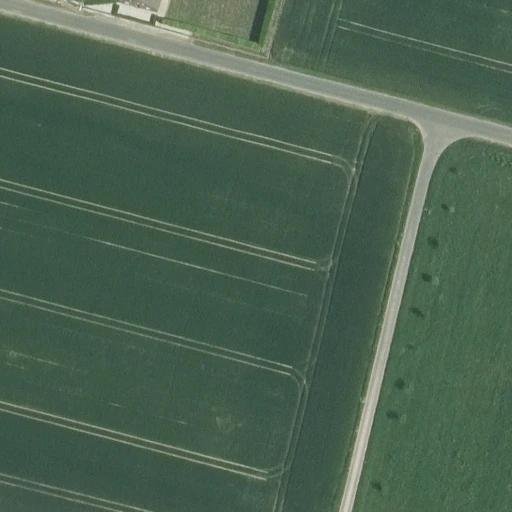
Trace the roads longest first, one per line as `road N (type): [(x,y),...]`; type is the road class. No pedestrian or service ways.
road 1 (unclassified): [(438,119),(0,3)]
road 2 (unclassified): [(438,119),(345,511)]
